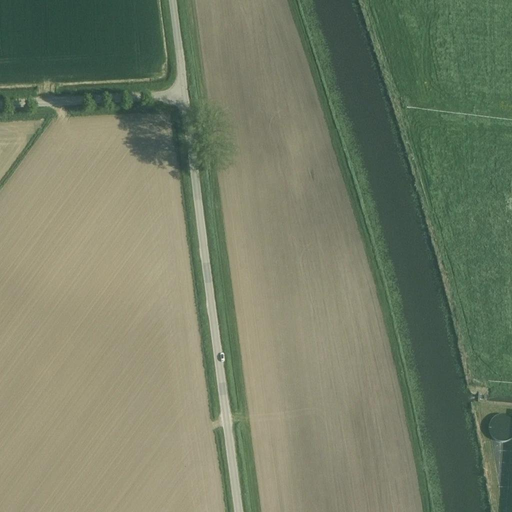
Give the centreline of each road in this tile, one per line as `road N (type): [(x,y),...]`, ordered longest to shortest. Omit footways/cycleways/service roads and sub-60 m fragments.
road 1 (unclassified): [(236,511),(183,96)]
road 2 (unclassified): [(0,105),(183,96)]
